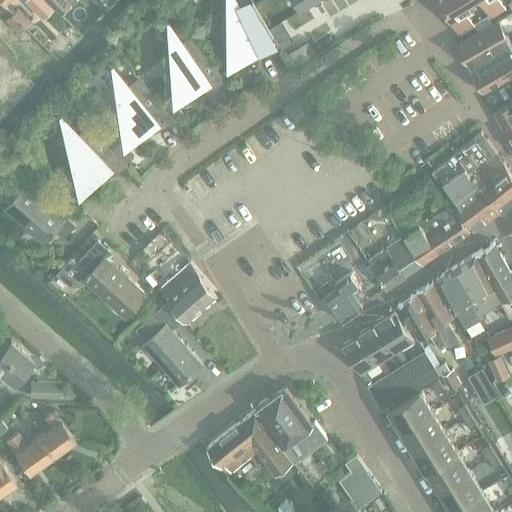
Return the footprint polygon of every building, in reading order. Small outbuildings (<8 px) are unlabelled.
[(46,0),(60,14),(70,4),(66,0),(46,0)] [(260,57),(282,49),(278,43),(252,0),(251,0),(229,13),(230,65),(258,48),(260,57)] [(297,0),(303,9),(317,0),(297,0)] [(438,0),(460,36),(461,35),(476,26),(464,6),(473,0),(438,0)] [(479,0),(490,17),(506,8),(501,0),(479,0)] [(19,7),(12,14),(24,27),(31,20),(19,7)] [(12,14),(6,20),(18,33),(24,27),(12,14)] [(470,67),(471,68),(511,44),(511,43),(499,20),(463,40),(477,64),(470,67)] [(280,21),(270,28),(283,48),(293,42),(280,21)] [(226,83),(227,83),(190,28),(189,29),(193,35),(172,50),(176,101),(203,83),(205,91),(205,92),(226,83)] [(309,41),(288,54),(296,67),(318,54),(309,41)] [(511,44),(471,68),(477,65),(490,88),(511,75),(511,44)] [(175,123),(176,122),(171,116),(162,105),(134,70),(133,71),(138,77),(118,93),(126,144),(152,124),(155,132),(155,133),(174,122),(175,123)] [(18,73),(0,90),(0,107),(3,111),(29,85),(18,73)] [(168,100),(162,105),(171,116),(177,111),(168,100)] [(511,101),(495,112),(511,140),(506,143),(511,151),(511,101)] [(128,167),(129,166),(126,164),(112,148),(83,118),(82,119),(88,124),(69,142),(81,192),(105,170),(108,179),(127,166),(128,167)] [(511,198),(511,171),(489,143),(480,132),(451,157),(432,170),(474,228),(482,223),(511,198)] [(119,141),(112,148),(126,164),(134,156),(119,141)] [(64,238),(76,225),(67,217),(65,219),(25,184),(5,208),(45,242),(55,230),(64,238)] [(419,214),(414,217),(440,253),(470,231),(451,204),(428,220),(427,218),(424,220),(419,214)] [(404,236),(405,238),(424,264),(440,253),(414,217),(407,222),(413,230),(404,236)] [(360,224),(350,230),(356,238),(365,231),(360,224)] [(370,262),(389,288),(424,264),(405,238),(370,262)] [(74,256),(60,271),(73,283),(80,283),(85,279),(127,316),(147,293),(106,256),(111,251),(99,240),(79,261),(74,256)] [(493,241),(475,253),(497,288),(502,302),(510,317),(511,316),(511,304),(511,303),(511,302),(511,273),(493,243),(493,241)] [(475,253),(457,265),(474,296),(471,298),(473,301),(472,302),(480,318),(484,315),(482,312),(490,308),(502,302),(497,288),(475,253)] [(161,288),(176,306),(173,309),(182,320),(186,318),(187,319),(217,293),(191,263),(161,288)] [(457,265),(436,278),(457,312),(458,311),(472,335),(485,327),(480,318),(472,302),(473,301),(471,298),(474,296),(457,265)] [(319,289),(341,321),(364,305),(360,301),(364,298),(360,292),(363,290),(352,273),(337,283),(335,279),(319,289)] [(415,291),(449,344),(450,346),(460,339),(448,320),(454,316),(432,281),(415,291)] [(396,303),(418,339),(434,329),(436,333),(431,336),(440,349),(449,344),(415,291),(396,303)] [(146,341),(144,343),(179,384),(201,364),(172,330),(182,321),(166,303),(156,312),(145,322),(155,333),(146,341)] [(375,320),(396,353),(397,352),(404,362),(402,363),(417,387),(440,372),(426,349),(409,359),(402,348),(414,341),(394,310),(390,312),(390,311),(375,320)] [(359,332),(379,363),(386,373),(385,374),(399,397),(417,387),(402,363),(392,370),(385,359),(396,353),(375,320),(376,322),(374,324),(373,323),(359,332)] [(497,354),(502,352),(511,346),(511,324),(488,336),(497,354)] [(382,408),(386,405),(399,397),(385,374),(374,380),(367,370),(379,363),(359,332),(360,334),(357,336),(357,335),(342,344),(382,408)] [(0,373),(12,384),(33,361),(10,341),(8,344),(0,337),(0,373)] [(460,359),(464,366),(473,361),(469,354),(460,359)] [(501,355),(490,360),(498,379),(505,376),(510,374),(501,355)] [(462,383),(453,368),(451,369),(445,360),(438,365),(452,389),(462,383)] [(484,367),(467,376),(472,386),(490,377),(484,367)] [(439,378),(432,382),(438,392),(445,388),(439,378)] [(52,397),(52,382),(26,381),(26,396),(52,397)] [(255,410),(292,460),(293,462),(326,438),(314,420),(311,423),(284,387),(254,409),(255,410)] [(388,409),(401,429),(433,409),(421,389),(388,409)] [(465,404),(458,408),(464,418),(471,414),(465,404)] [(433,409),(401,430),(413,449),(445,429),(433,409)] [(274,473),(292,460),(255,410),(206,446),(220,465),(223,463),(229,471),(257,450),(274,473)] [(52,428),(39,437),(53,455),(75,440),(55,411),(44,418),(52,428)] [(464,418),(470,429),(477,424),(471,414),(464,418)] [(5,416),(0,420),(0,433),(12,424),(5,416)] [(445,429),(413,449),(426,470),(427,470),(458,450),(445,429)] [(29,473),(53,455),(39,437),(27,446),(17,432),(6,440),(29,473)] [(490,444),(484,448),(490,458),(496,454),(490,444)] [(458,450),(427,470),(438,489),(471,469),(459,450),(458,450)] [(490,458),(495,468),(502,464),(496,454),(490,458)] [(357,507),(379,491),(356,457),(346,464),(351,472),(338,481),(357,507)] [(0,493),(16,482),(0,459),(0,493)] [(471,469),(438,489),(451,509),(483,489),(471,469)] [(483,489),(451,509),(452,511),(489,511),(494,509),(495,508),(483,489)] [(286,501),(281,506),(282,511),(291,511),(294,509),(293,503),(286,501)]
